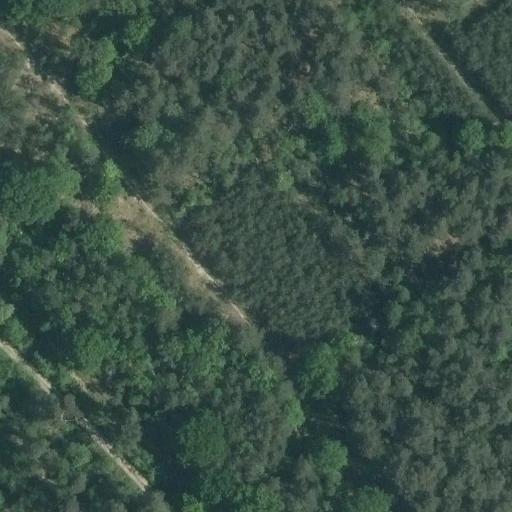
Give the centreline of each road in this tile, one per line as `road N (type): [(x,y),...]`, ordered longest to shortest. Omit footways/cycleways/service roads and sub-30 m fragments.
road 1 (track): [(165,511),(0,347)]
road 2 (track): [(511,142),(400,0)]
